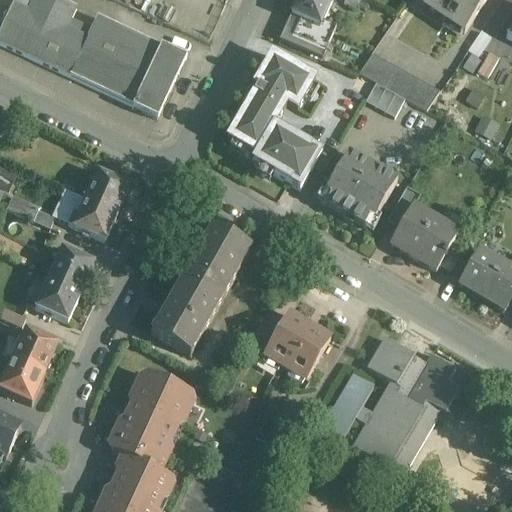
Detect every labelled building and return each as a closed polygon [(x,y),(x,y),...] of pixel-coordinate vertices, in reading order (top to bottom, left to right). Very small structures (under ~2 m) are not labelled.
[(75,11),(51,0),(35,0),(28,16),(13,8),(0,34),(0,47),(68,79),(86,42),(66,32),(75,11)] [(333,0),(297,0),(297,2),(290,18),(291,19),(320,31),(320,30),(333,0)] [(487,0),(428,0),(422,9),(463,36),(487,0)] [(320,31),(291,19),(280,43),(321,61),(332,36),(320,30),(320,31)] [(160,48),(97,20),(86,42),(68,79),(133,108),(160,48)] [(490,41),(480,34),(467,54),(477,60),(490,41)] [(133,108),(132,110),(158,122),(186,60),(160,48),(133,108)] [(498,62),(488,56),(477,75),(487,81),(498,62)] [(439,95),(372,57),(358,77),(425,115),(439,95)] [(315,84),(271,59),(253,90),(256,92),(226,143),(256,160),(273,130),(273,131),(286,109),(297,115),(315,84)] [(404,103),(375,87),(365,106),(393,122),(404,103)] [(273,131),(273,130),(256,160),(252,166),(299,193),(312,170),(320,158),(319,157),(273,131)] [(323,149),(319,157),(320,158),(312,170),(323,176),(335,156),(323,149)] [(396,185),(347,157),(327,193),(331,196),(324,208),(363,231),(371,218),(375,221),(396,185)] [(97,177),(92,175),(87,186),(92,188),(85,204),(116,218),(128,191),(97,176),(97,177)] [(406,193),(389,222),(401,229),(412,210),(413,211),(419,201),(406,193)] [(116,218),(85,204),(78,220),(73,218),(68,229),(73,231),(103,246),(116,218)] [(413,211),(412,210),(401,229),(390,249),(435,275),(438,270),(443,262),(444,262),(446,258),(445,258),(449,251),(457,237),(413,211)] [(250,254),(211,232),(184,279),(223,301),(250,254)] [(460,257),(449,251),(445,258),(446,258),(444,262),(443,262),(438,270),(449,276),(458,261),(460,257)] [(93,268),(61,253),(48,283),(80,297),(93,268)] [(511,300),(511,273),(479,254),(459,289),(504,315),(511,300)] [(468,267),(458,261),(449,276),(446,282),(457,288),(468,267)] [(223,301),(184,279),(151,338),(189,360),(223,301)] [(80,297),(48,283),(35,312),(67,327),(80,297)] [(12,318),(0,311),(0,324),(7,328),(12,318)] [(330,343),(288,318),(276,339),(264,360),(305,384),(330,343)] [(276,339),(259,329),(247,350),(264,360),(276,339)] [(57,349),(25,335),(12,364),(44,378),(57,349)] [(351,454),(411,482),(442,417),(456,424),(476,381),(428,358),(426,364),(379,342),(364,373),(387,384),(369,422),(367,421),(351,454)] [(44,378),(12,364),(0,389),(0,394),(30,408),(44,378)] [(321,429),(343,442),(373,390),(352,377),(321,429)] [(141,382),(130,405),(132,410),(126,425),(120,427),(110,449),(112,456),(123,461),(117,474),(119,479),(112,493),(107,495),(99,511),(101,511),(156,511),(160,504),(165,502),(171,489),(169,482),(158,477),(169,454),(167,448),(176,430),(181,428),(192,405),(189,399),(147,379),(141,382)] [(20,430),(0,421),(0,460),(5,463),(20,430)]
